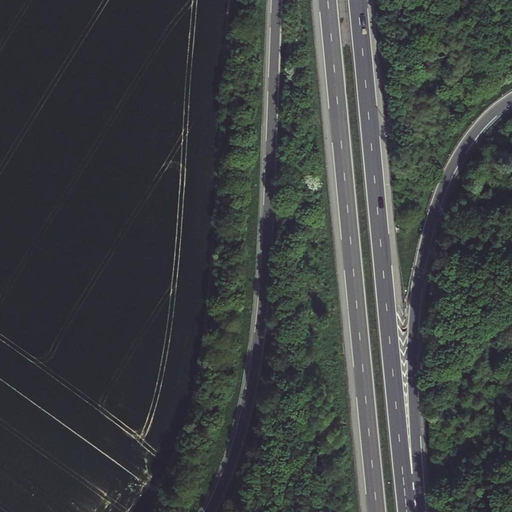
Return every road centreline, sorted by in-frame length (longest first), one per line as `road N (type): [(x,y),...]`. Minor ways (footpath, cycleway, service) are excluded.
road 1 (motorway): [(276,0),(257,356),(238,446),(209,511)]
road 2 (motorway): [(327,0),(376,511)]
road 3 (motorway): [(406,511),(357,0)]
road 4 (motorway): [(419,511),(412,346),(426,237),(455,161),(511,98)]
